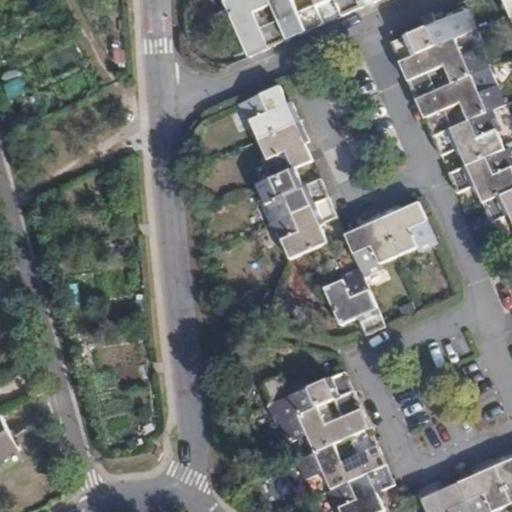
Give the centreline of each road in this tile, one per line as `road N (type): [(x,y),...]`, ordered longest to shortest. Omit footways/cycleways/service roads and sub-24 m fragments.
road 1 (residential): [(179,495),(193,447),(161,101)]
road 2 (residential): [(95,505),(0,175)]
road 3 (residential): [(161,101),(220,92),(430,0)]
